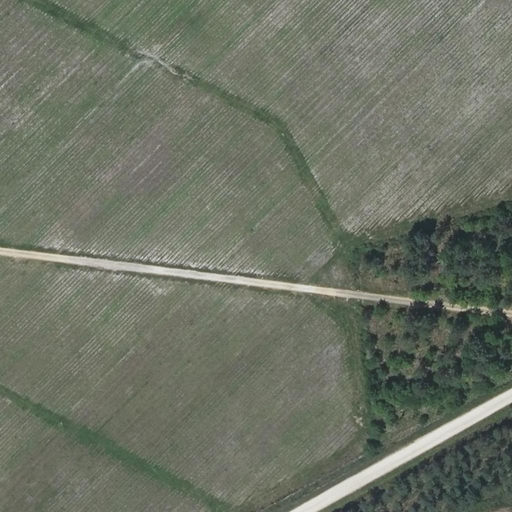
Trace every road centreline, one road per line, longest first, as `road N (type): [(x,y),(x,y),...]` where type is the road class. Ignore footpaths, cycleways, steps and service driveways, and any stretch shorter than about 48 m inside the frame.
road 1 (track): [(0,251),(511,313)]
road 2 (track): [(511,396),(309,511)]
